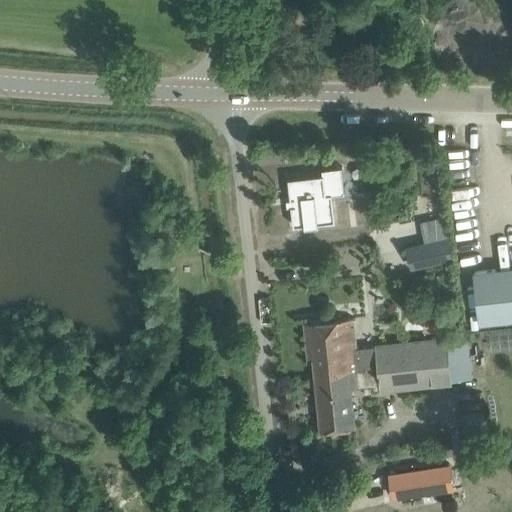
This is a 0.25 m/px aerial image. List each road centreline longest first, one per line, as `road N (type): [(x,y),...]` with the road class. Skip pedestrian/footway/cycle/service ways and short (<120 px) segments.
road 1 (unclassified): [(273,511),(229,95)]
road 2 (unclassified): [(229,95),(511,100)]
road 3 (unclassified): [(0,82),(229,95)]
